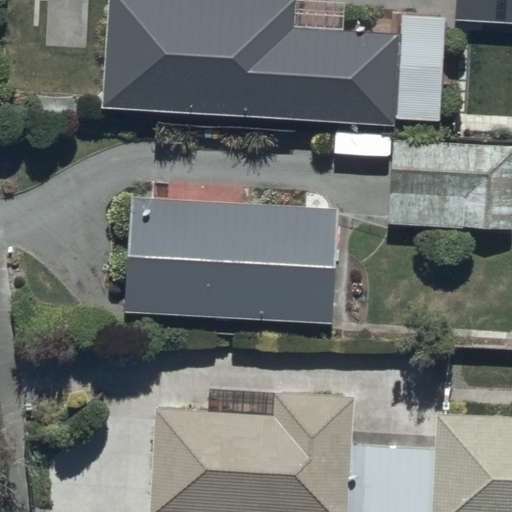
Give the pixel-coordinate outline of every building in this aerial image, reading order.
[(108,0),(102,105),(395,123),(401,32),(295,25),(296,0),(108,0)] [(511,0),(454,0),(453,20),(511,23),(511,0)] [(511,145),(392,139),(387,224),(511,231),(511,145)] [(341,208),(132,196),(125,310),(334,323),(341,208)] [(357,396),(210,389),(209,411),(155,408),(149,511),(511,511),(511,415),(437,412),(436,448),(354,444),(357,396)]
